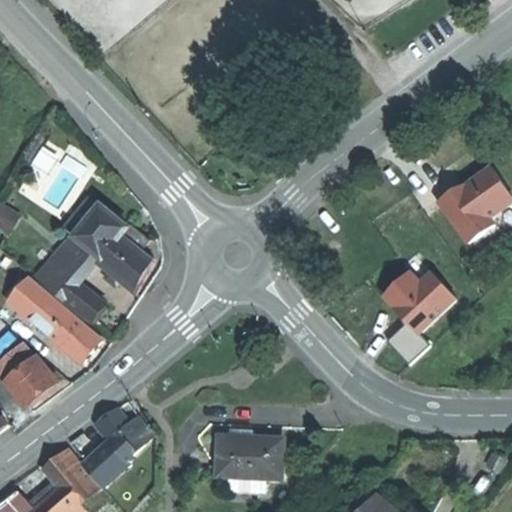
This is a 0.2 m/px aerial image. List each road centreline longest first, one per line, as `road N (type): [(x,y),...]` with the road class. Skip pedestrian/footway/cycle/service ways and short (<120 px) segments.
road 1 (residential): [(262,230),(293,194),(511,30)]
road 2 (tertiary): [(211,233),(0,1)]
road 3 (tertiary): [(511,413),(442,414),(373,395),(264,278)]
road 4 (tertiary): [(217,282),(183,324),(0,463)]
